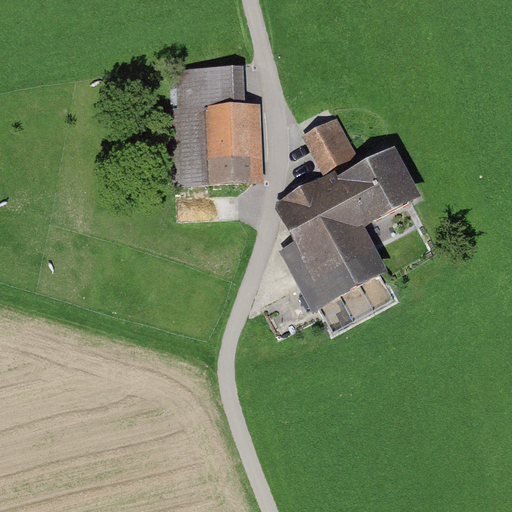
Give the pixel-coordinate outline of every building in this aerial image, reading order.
[(250,106),(249,71),(172,73),(176,197),(252,195),(252,185),(265,184),(262,105),(250,106)] [(338,120),(303,138),(324,179),(334,174),(336,179),(362,166),(338,120)] [(362,166),(336,179),(363,229),(422,198),(395,150),(362,166)] [(324,179),(272,206),(293,245),(326,308),(387,275),(363,229),(336,179),(334,174),(324,179)] [(313,316),(326,308),(293,245),(279,253),(313,316)]
